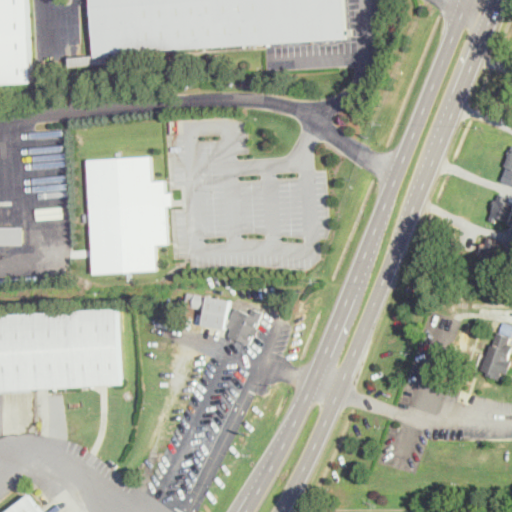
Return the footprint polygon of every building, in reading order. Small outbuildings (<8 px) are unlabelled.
[(0,0),(0,84),(34,83),(30,0),(0,0)] [(347,39),(345,0),(93,0),(96,59),(107,58),(107,49),(347,39)] [(511,149),(501,178),(511,182),(511,149)] [(91,157),(95,271),(159,268),(158,243),(170,242),(169,204),(174,204),(174,193),(167,193),(167,180),(154,180),(153,155),(91,157)] [(489,218),(507,224),(511,209),(511,196),(499,192),(489,218)] [(0,243),(26,243),(26,226),(0,226),(0,243)] [(504,239),(485,235),(479,262),(498,266),(504,239)] [(185,305),(207,309),(204,323),(227,327),(232,297),(188,291),(185,305)] [(229,325),(233,327),(230,335),(252,343),(265,312),(239,302),(229,325)] [(0,312),(0,389),(123,384),(119,308),(0,312)] [(499,376),(501,371),(506,372),(511,350),(511,334),(495,330),(483,371),(499,376)] [(43,511),(28,493),(2,511),(43,511)]
